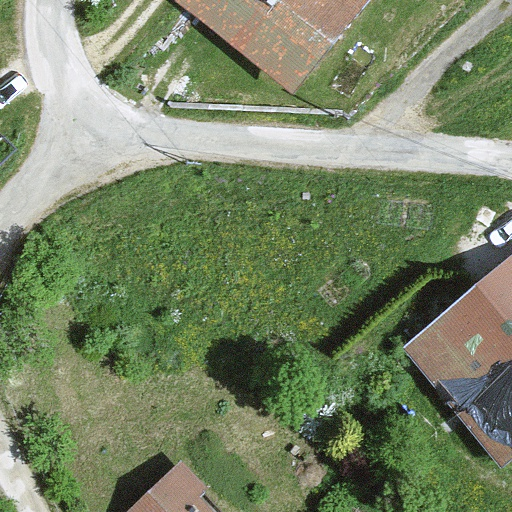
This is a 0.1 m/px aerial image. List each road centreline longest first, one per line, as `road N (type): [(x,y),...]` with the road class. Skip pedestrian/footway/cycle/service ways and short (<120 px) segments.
road 1 (residential): [(511,159),(170,138),(95,123)]
road 2 (residential): [(95,123),(71,102),(57,74),(48,0)]
road 3 (residential): [(95,123),(0,222)]
